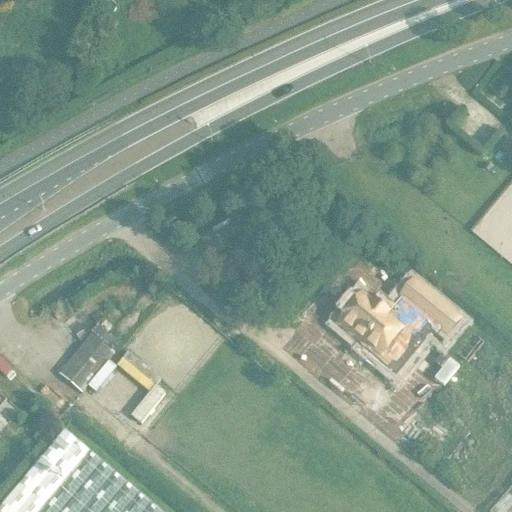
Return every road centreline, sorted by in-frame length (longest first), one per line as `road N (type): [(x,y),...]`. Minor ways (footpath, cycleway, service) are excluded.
road 1 (unclassified): [(0,296),(261,149),(511,51)]
road 2 (primary): [(0,253),(302,67)]
road 3 (primary): [(302,67),(129,137),(0,216)]
road 4 (primary): [(458,0),(302,67)]
